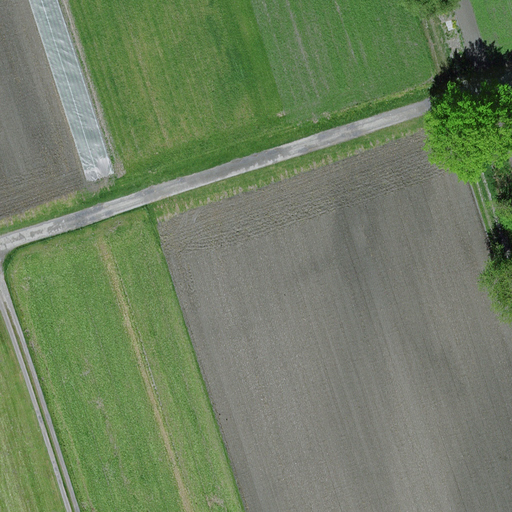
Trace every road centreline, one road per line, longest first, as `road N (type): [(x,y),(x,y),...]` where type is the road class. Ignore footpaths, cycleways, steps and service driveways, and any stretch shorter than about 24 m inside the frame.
road 1 (track): [(511,80),(0,267)]
road 2 (track): [(80,511),(0,269)]
